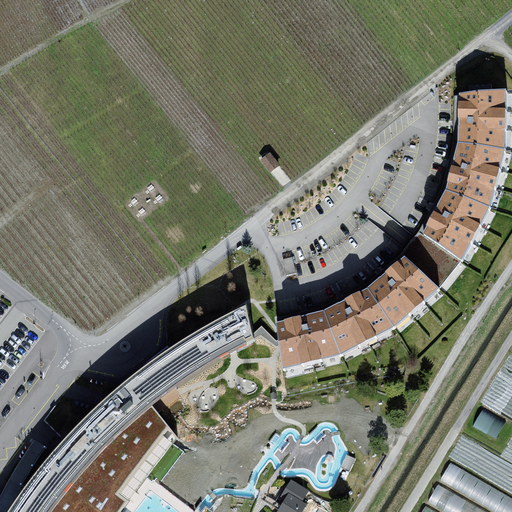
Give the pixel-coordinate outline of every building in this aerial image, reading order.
[(507,94),(459,98),(458,147),(447,192),(424,238),(463,264),(491,211),(506,153),(507,94)] [(261,161),(270,173),(280,166),(270,154),(261,161)] [(323,315),(277,327),(283,372),(340,360),(395,332),(440,292),(406,260),(368,292),(323,315)] [(199,336),(152,368),(114,400),(79,433),(60,454),(45,473),(23,500),(14,511),(119,511),(128,502),(118,493),(168,427),(153,406),(198,373),(252,341),(247,310),(199,336)] [(482,408),(474,423),(496,435),(505,420),(482,408)] [(355,459),(347,455),(341,469),(349,472),(355,459)] [(511,496),(450,462),(442,476),(498,507),(497,508),(500,509),(504,502),(511,506),(511,496)] [(303,511),(308,506),(303,503),(310,491),(292,480),(281,497),(286,500),(278,511),(303,511)]
